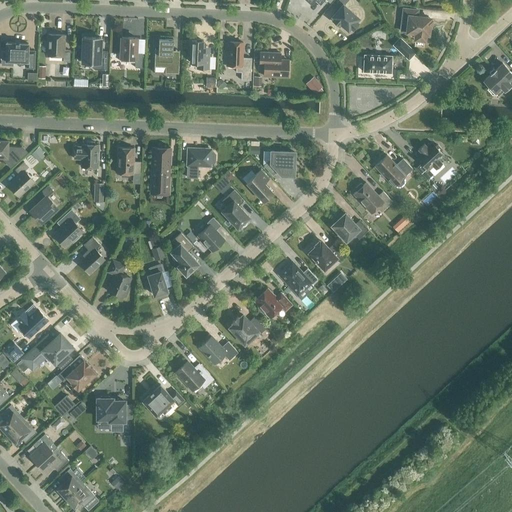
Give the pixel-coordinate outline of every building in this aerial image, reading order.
[(339,0),(336,3),(341,7),(333,16),(334,18),(332,20),(338,25),(340,23),(348,30),(350,27),(353,29),(358,23),(356,21),(358,18),(343,5),(347,0),(339,0)] [(403,8),(401,23),(408,24),(407,32),(412,32),(412,36),(415,36),(415,39),(424,40),(425,34),(428,34),(430,18),(417,17),(418,10),(403,8)] [(48,34),(47,56),(63,56),(63,62),(69,62),(70,50),(64,50),(65,35),(48,34)] [(83,37),(82,63),(91,63),(91,65),(95,69),(106,70),(107,52),(100,51),(101,37),(83,37)] [(135,62),(135,67),(142,68),(142,53),(136,53),(137,38),(121,37),(120,61),(135,62)] [(393,45),(409,60),(415,52),(400,38),(393,45)] [(159,39),(158,50),(155,50),(155,49),(154,66),(165,67),(165,73),(179,74),(180,55),(179,55),(173,55),(173,39),(159,39)] [(209,57),(203,56),(203,41),(191,40),(190,62),(197,63),(197,68),(208,69),(209,57)] [(229,42),(229,52),(227,51),(226,66),(236,66),(236,72),(241,72),(241,80),(251,80),(251,58),(242,58),(243,43),(229,42)] [(6,43),(6,44),(6,52),(2,52),(1,65),(13,65),(13,61),(27,62),(27,68),(34,68),(35,51),(28,51),(28,45),(29,45),(29,44),(28,44),(7,43),(6,43)] [(260,52),(259,66),(264,66),(264,76),(287,77),(288,60),(277,60),(277,53),(260,52)] [(364,54),(363,71),(391,73),(392,56),(364,54)] [(511,73),(503,63),(483,80),(494,92),(501,87),(504,90),(510,85),(507,81),(511,76),(511,73)] [(217,80),(217,86),(219,88),(224,87),(227,85),(220,78),(217,80)] [(316,79),(308,86),(315,94),(316,92),(318,95),(323,91),(321,88),(323,87),(316,79)] [(8,141),(0,140),(0,156),(7,157),(8,158),(8,159),(13,165),(27,152),(22,146),(20,148),(7,147),(8,141)] [(86,141),(86,144),(82,144),(82,147),(74,147),(74,158),(82,159),(81,167),(97,168),(98,145),(94,145),(94,142),(86,141)] [(418,170),(427,180),(433,174),(429,170),(433,166),(436,169),(442,163),(439,160),(444,156),(440,152),(442,151),(442,149),(438,145),(436,145),(435,146),(432,142),(427,147),(424,144),(418,149),(421,152),(416,157),(424,165),(418,170)] [(251,146),(251,154),(259,154),(259,147),(251,146)] [(118,147),(117,173),(120,173),(120,175),(122,176),(128,177),(129,175),(129,174),(133,174),(133,173),(140,173),(141,162),(133,161),(134,148),(118,147)] [(151,193),(169,194),(170,148),(153,147),(151,193)] [(37,148),(31,154),(36,159),(42,153),(37,148)] [(188,148),(187,177),(197,178),(198,165),(210,166),(210,163),(213,163),(215,161),(215,154),(213,152),(211,152),(211,149),(188,148)] [(271,151),(271,161),(269,161),(264,165),(273,175),(278,171),(281,175),(293,175),(294,152),(271,151)] [(402,159),(396,165),(387,155),(385,156),(385,157),(385,158),(382,160),(381,159),(375,166),(381,173),(380,176),(386,178),(388,180),(389,179),(394,185),(395,184),(396,185),(398,186),(400,186),(403,183),(404,181),(403,179),(402,178),(412,169),(402,159)] [(35,182),(24,171),(28,167),(24,162),(15,170),(19,174),(8,185),(19,196),(35,182)] [(246,183),(263,201),(273,192),(264,183),(269,179),(260,170),(246,183)] [(62,172),(55,178),(61,184),(67,178),(62,172)] [(224,177),(221,180),(228,187),(231,184),(224,177)] [(383,191),(378,195),(366,182),(363,185),(362,184),(360,184),(355,188),(355,189),(356,191),(354,193),(369,211),(376,205),(381,211),(392,201),(383,191)] [(94,183),(94,201),(95,201),(95,204),(104,212),(104,201),(103,201),(103,183),(94,183)] [(56,207),(46,197),(52,191),(48,186),(38,195),(42,199),(31,210),(42,221),(56,207)] [(238,205),(243,200),(234,190),(223,200),(228,205),(222,211),(237,228),(240,225),(241,226),(243,226),(245,225),(246,224),(247,222),(247,220),(246,219),(249,217),(238,205)] [(54,235),(65,247),(72,240),(74,241),(79,236),(78,235),(82,231),(75,223),(80,219),(71,209),(60,219),(65,225),(54,235)] [(360,220),(355,224),(345,213),(341,216),(340,214),(334,220),(335,222),(332,225),(346,241),(354,233),(359,238),(368,229),(360,220)] [(405,215),(399,220),(405,226),(410,221),(405,215)] [(142,220),(141,232),(150,232),(151,221),(142,220)] [(198,235),(212,251),(224,240),(210,224),(198,235)] [(188,251),(193,246),(190,243),(181,232),(171,241),(176,246),(171,250),(172,253),(180,262),(177,265),(186,275),(199,263),(188,251)] [(122,235),(122,246),(129,247),(129,244),(132,242),(132,236),(122,235)] [(95,249),(100,245),(92,236),(83,244),(88,250),(82,255),(85,258),(80,263),(89,273),(104,259),(95,249)] [(306,253),(313,261),(315,259),(324,268),(336,258),(338,260),(344,255),(333,244),(328,249),(321,241),(320,242),(319,241),(315,245),(316,246),(313,249),(312,248),(306,253)] [(152,248),(156,260),(164,257),(160,246),(152,248)] [(112,260),(108,271),(114,274),(107,291),(122,297),(123,295),(125,297),(129,288),(126,287),(128,282),(128,280),(129,277),(123,274),(121,272),(124,265),(112,260)] [(279,274),(296,293),(309,282),(312,284),(317,279),(307,268),(302,273),(301,273),(297,269),(298,268),(292,262),(279,274)] [(151,283),(154,295),(167,291),(161,271),(163,270),(161,265),(150,268),(151,274),(148,275),(148,276),(146,277),(148,284),(151,283)] [(322,284),(319,287),(324,293),(328,290),(322,284)] [(267,288),(254,300),(259,306),(258,308),(263,313),(264,312),(270,318),(282,307),(285,311),(292,304),(281,292),(275,297),(267,288)] [(40,326),(41,327),(48,320),(37,308),(29,316),(24,312),(16,319),(20,324),(18,326),(21,329),(19,331),(24,336),(26,334),(29,338),(37,330),(40,326)] [(254,317),(249,321),(243,315),(239,318),(237,317),(232,322),(234,323),(230,327),(245,343),(248,340),(250,342),(256,337),(254,334),(257,332),(259,334),(265,329),(254,317)] [(45,352),(55,363),(73,346),(60,333),(49,343),(45,338),(23,359),(29,366),(45,352)] [(199,347),(214,363),(224,355),(229,360),(238,352),(228,341),(221,347),(211,336),(199,347)] [(4,352),(13,362),(23,353),(14,343),(4,352)] [(69,365),(58,375),(63,381),(68,377),(72,382),(70,383),(75,388),(77,387),(78,388),(88,379),(89,381),(97,373),(92,368),(91,369),(88,367),(90,365),(86,361),(84,362),(83,361),(74,370),(69,365)] [(204,388),(213,379),(201,365),(197,369),(196,368),(194,368),(188,361),(175,372),(192,390),(200,383),(204,388)] [(23,376),(19,379),(25,386),(29,382),(23,376)] [(178,405),(184,400),(176,391),(170,395),(161,385),(160,384),(160,385),(143,400),(142,401),(143,401),(156,415),(161,411),(164,414),(171,407),(169,404),(173,400),(178,405)] [(0,385),(0,404),(10,396),(0,385)] [(66,395),(54,406),(63,416),(75,404),(66,395)] [(97,418),(109,418),(109,421),(111,421),(111,431),(123,431),(122,421),(125,421),(125,418),(132,418),(132,405),(125,405),(125,401),(113,401),(113,398),(109,398),(109,396),(101,396),(101,398),(97,398),(97,418)] [(0,422),(0,425),(7,433),(23,418),(11,404),(0,414),(4,419),(0,422)] [(73,409),(69,412),(75,418),(78,415),(73,409)] [(23,418),(7,433),(15,443),(21,437),(25,442),(36,432),(23,418)] [(30,455),(38,464),(57,447),(44,433),(33,444),(37,449),(30,455)] [(81,440),(77,444),(82,449),(85,445),(81,440)] [(90,445),(85,451),(87,454),(93,448),(90,445)] [(57,447),(38,464),(46,473),(53,466),(57,471),(69,460),(61,452),(56,456),(52,451),(57,447)] [(143,447),(140,450),(146,457),(150,454),(143,447)] [(57,488),(66,497),(82,482),(70,469),(59,478),(63,483),(57,488)] [(118,476),(112,482),(118,487),(117,488),(119,490),(127,483),(124,480),(124,481),(118,476)] [(82,482),(66,497),(74,507),(80,501),(84,506),(95,496),(82,482)]
